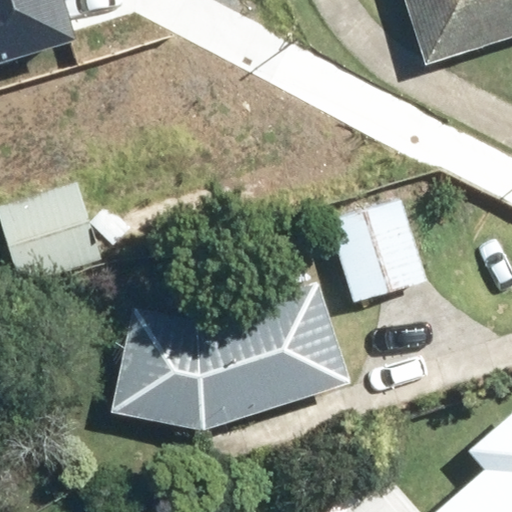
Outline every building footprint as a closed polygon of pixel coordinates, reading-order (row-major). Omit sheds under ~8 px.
[(0,0),(0,66),(77,46),(64,0),(0,0)] [(511,0),(410,0),(431,65),(511,39),(511,0)] [(86,178),(0,206),(0,214),(24,287),(113,257),(86,178)] [(415,196),(337,215),(356,298),(434,280),(415,196)] [(220,314),(134,303),(120,412),(219,425),(360,376),(325,276),(220,314)] [(488,462),(429,511),(511,511),(511,410),(473,444),(488,462)]
